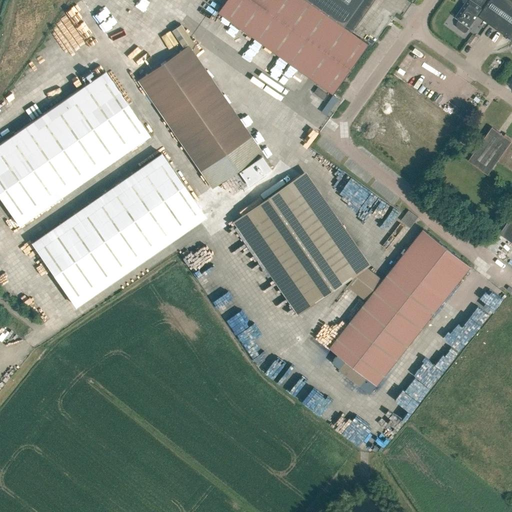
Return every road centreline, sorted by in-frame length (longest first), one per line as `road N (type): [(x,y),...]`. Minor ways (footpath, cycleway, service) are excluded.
road 1 (unclassified): [(511,95),(413,22)]
road 2 (unclassified): [(343,121),(413,22)]
